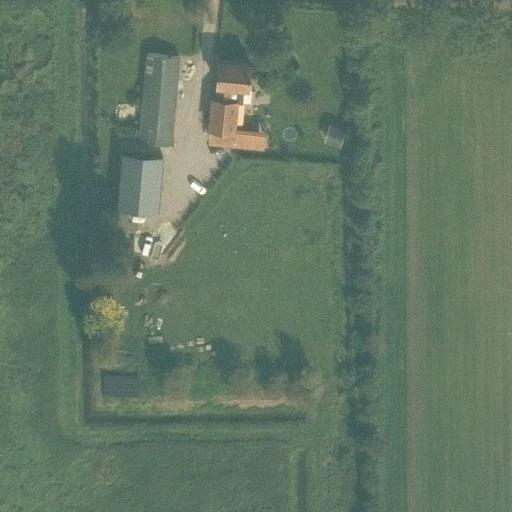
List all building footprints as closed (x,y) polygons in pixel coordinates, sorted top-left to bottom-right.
[(171,144),(179,57),(147,54),(139,141),(171,144)] [(242,101),(243,87),(248,87),(250,63),(218,60),(216,84),(218,84),(216,98),(212,98),(209,129),(208,144),(263,150),(265,131),(234,127),(236,100),(242,101)] [(345,129),(333,125),(327,143),(339,147),(345,129)] [(120,171),(161,174),(161,172),(163,154),(122,151),(121,169),(120,171)] [(99,235),(108,235),(108,251),(127,251),(127,235),(128,192),(99,192),(99,235)]
